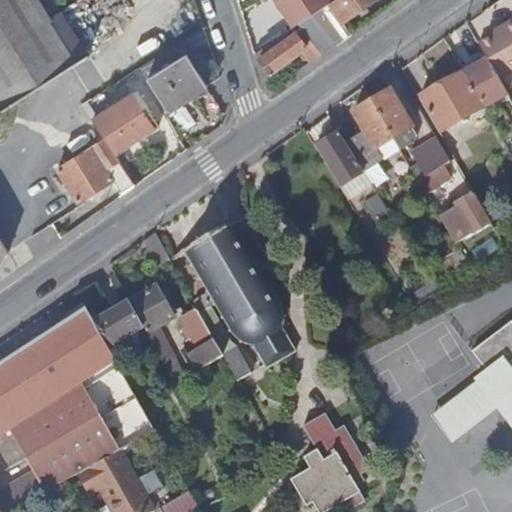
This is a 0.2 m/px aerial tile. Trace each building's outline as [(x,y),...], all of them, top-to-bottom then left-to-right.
[(0,0),(0,108),(87,54),(52,0),(0,0)] [(300,0),(286,10),(296,24),(300,22),(330,0),(300,0)] [(330,0),(300,22),(303,27),(323,53),(353,32),(343,19),(330,0)] [(330,0),(343,19),(370,0),(330,0)] [(261,26),(272,41),(276,37),(296,24),(286,10),(261,26)] [(502,31),(479,46),(488,61),(499,80),(511,71),(511,21),(501,29),(502,31)] [(311,62),(323,53),(303,27),(280,43),(276,37),(272,41),(269,42),(272,48),(259,58),(269,73),(302,50),(311,62)] [(180,42),(142,66),(148,77),(187,53),(191,60),(195,57),(184,40),(180,42)] [(168,109),(208,84),(191,60),(187,53),(148,77),(168,109)] [(486,109),(508,96),(499,80),(488,61),(466,74),(486,109)] [(440,134),(486,109),(466,74),(420,100),(440,134)] [(372,103),(354,115),(367,135),(348,146),(362,169),(380,157),(382,156),(378,151),(394,140),(408,132),(413,129),(391,91),(372,103)] [(87,100),(83,103),(105,137),(120,160),(125,157),(120,149),(154,127),(132,93),(97,114),(87,100)] [(70,110),(93,146),(105,137),(83,103),(70,110)] [(400,150),(414,141),(408,132),(394,140),(400,150)] [(362,169),(348,146),(341,135),(317,151),(341,188),(365,173),(362,169)] [(121,191),(134,182),(120,160),(105,137),(93,146),(58,168),(78,199),(113,177),(121,191)] [(383,162),(400,151),(400,150),(394,140),(378,151),(382,156),(380,157),(383,162)] [(436,172),(450,163),(441,145),(419,160),(422,164),(430,176),(436,172)] [(410,190),(420,184),(430,176),(422,164),(412,170),(401,177),(410,190)] [(427,195),(444,184),(436,172),(430,176),(420,184),(427,195)] [(372,185),(365,173),(341,188),(348,200),(372,185)] [(491,224),(474,195),(457,205),(459,208),(447,214),(464,241),(491,224)] [(290,352),(279,333),(281,329),(281,328),(282,324),(284,319),(286,318),(285,315),(284,316),(283,313),(282,310),(281,308),(280,304),(282,303),(281,301),(278,302),(273,291),(274,290),(273,288),(271,289),(265,278),(266,278),(265,275),(263,276),(262,273),(265,271),(264,270),(265,270),(263,267),(262,267),(261,266),(258,267),(257,265),(259,264),(258,262),(256,263),(249,252),(251,251),(250,249),(248,250),(242,238),(244,238),(242,235),(240,236),(233,224),(220,232),(219,231),(218,232),(217,231),(217,230),(216,230),(216,231),(215,232),(216,233),(214,233),(215,235),(202,243),(201,241),(200,241),(199,241),(198,241),(198,242),(198,243),(197,244),(198,245),(185,252),(192,265),(190,266),(191,268),(193,267),(199,278),(197,279),(199,282),(201,280),(207,291),(205,293),(206,295),(209,294),(214,304),(213,305),(214,308),(216,307),(222,317),(221,318),(222,321),(224,320),(227,325),(230,331),(228,331),(229,333),(231,333),(234,336),(235,338),(240,342),(239,343),(241,345),(242,343),(246,345),(249,346),(253,346),(259,346),(268,364),(290,352)] [(155,236),(143,243),(156,266),(160,268),(170,262),(155,236)] [(0,256),(8,252),(0,238),(0,256)] [(156,287),(130,303),(144,327),(147,333),(156,328),(174,317),(170,312),(175,310),(166,292),(160,295),(156,287)] [(144,327),(130,303),(94,322),(108,348),(144,327)] [(108,348),(94,322),(87,310),(6,363),(39,411),(82,383),(116,361),(108,348)] [(221,356),(195,310),(182,317),(183,320),(179,323),(183,329),(182,330),(188,341),(193,338),(200,350),(191,355),(195,362),(201,358),(206,367),(223,357),(237,382),(238,381),(251,374),(236,347),(223,355),(221,356)] [(511,511),(511,320),(511,319),(471,350),(486,369),(487,370),(501,359),(511,373),(511,511)] [(156,328),(147,333),(154,345),(162,340),(156,328)] [(162,340),(154,345),(164,363),(173,358),(162,340)] [(487,370),(486,369),(475,378),(478,381),(433,415),(453,442),(498,408),(511,425),(511,373),(501,359),(487,370)] [(0,436),(12,428),(39,411),(6,363),(0,366),(0,436)] [(77,476),(120,452),(82,383),(39,411),(12,428),(49,492),(77,476)] [(370,470),(344,426),(336,431),(326,414),(303,427),(317,451),(304,459),(310,470),(291,481),(305,507),(312,504),(317,511),(328,511),(339,505),(343,511),(347,511),(365,502),(357,487),(365,482),(361,476),(370,470)] [(111,511),(153,511),(154,511),(120,452),(77,476),(88,496),(99,490),(111,511)]
